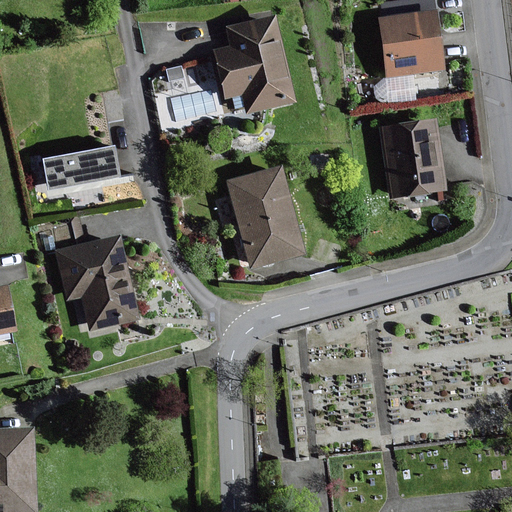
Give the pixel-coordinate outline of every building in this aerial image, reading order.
[(438,10),(385,17),(393,73),(446,65),(438,10)] [(277,14),(230,25),(234,45),(218,49),(229,95),(245,91),(250,110),(297,99),(277,14)] [(447,186),(439,120),(386,127),(394,193),(447,186)] [(122,174),(117,145),(47,158),(52,188),(122,174)] [(284,166),(232,180),(254,263),(306,249),(284,166)] [(123,236),(60,251),(71,297),(84,294),(92,327),(142,315),(133,277),(131,268),(123,236)] [(10,285),(0,287),(0,330),(19,327),(10,285)] [(37,511),(35,429),(0,429),(0,511),(37,511)]
